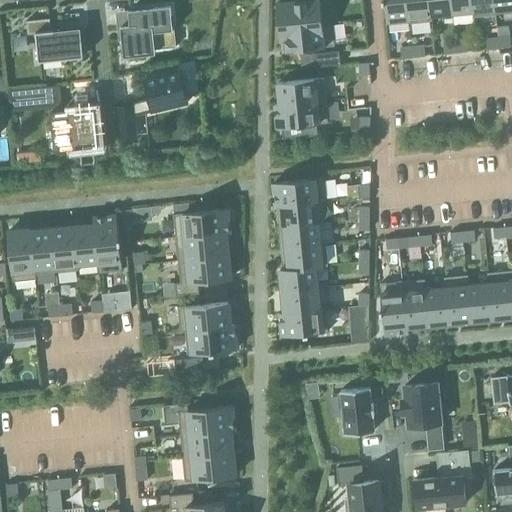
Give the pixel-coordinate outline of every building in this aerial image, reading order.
[(315,0),(276,4),(279,28),(333,22),(330,0),(315,0)] [(387,20),(408,18),(410,18),(407,0),(383,0),(383,3),(385,2),(387,20)] [(407,0),(410,18),(408,18),(409,23),(432,21),(432,16),(431,16),(429,0),(407,0)] [(432,16),(452,14),(451,0),(429,0),(431,16),(432,16)] [(451,0),(452,14),(473,12),(474,12),(472,0),(451,0)] [(497,14),(495,0),(472,0),(474,12),(473,12),(473,16),(497,14)] [(511,0),(495,0),(497,14),(511,12),(511,0)] [(121,26),(124,56),(155,53),(155,49),(176,47),(176,45),(174,45),(173,30),(171,6),(129,10),(131,25),(121,26)] [(39,61),(83,57),(80,28),(51,31),(49,19),(26,21),(27,35),(36,34),(39,61)] [(335,46),(333,22),(279,28),(280,40),(284,40),(285,51),(335,46)] [(498,37),(499,47),(511,46),(510,36),(498,37)] [(486,39),(487,49),(499,47),(498,37),(486,39)] [(467,41),(455,42),(456,52),(468,51),(467,41)] [(444,53),(456,52),(455,42),(443,43),(444,53)] [(412,46),(413,56),(425,55),(424,45),(412,46)] [(400,47),(401,57),(413,56),(412,46),(400,47)] [(341,64),(339,50),(316,53),(317,67),(341,64)] [(134,102),(115,106),(119,143),(121,143),(137,141),(134,114),(187,101),(187,102),(188,101),(187,95),(200,92),(195,59),(176,64),(178,71),(145,79),(150,98),(134,102)] [(369,62),(359,63),(360,75),(370,74),(369,62)] [(324,78),(278,82),(281,104),(281,105),(326,100),(324,78)] [(95,109),(97,109),(97,107),(61,111),(60,105),(58,86),(10,90),(12,110),(54,105),(55,112),(50,112),(50,114),(54,113),(58,148),(54,149),(54,150),(101,145),(100,144),(98,144),(95,109)] [(281,104),(276,104),(276,105),(278,128),(282,127),(283,138),(283,139),(318,135),(317,124),(328,123),(326,100),(281,105),(281,104)] [(370,117),(360,117),(360,128),(370,129),(370,117)] [(322,200),(322,201),(326,201),(324,177),(274,182),(276,206),(281,206),(281,205),(322,200)] [(370,185),(360,184),(360,196),(370,196),(370,185)] [(319,222),(319,223),(324,223),(324,222),(322,201),(322,200),(281,205),(281,206),(283,226),(319,222)] [(360,218),(369,218),(369,206),(360,206),(360,218)] [(173,214),(176,237),(226,232),(226,233),(230,233),(227,208),(173,214)] [(124,222),(134,221),(132,209),(122,210),(124,222)] [(94,218),(94,222),(95,222),(99,263),(98,263),(99,273),(123,270),(120,243),(122,242),(121,238),(119,238),(117,215),(94,218)] [(369,230),(369,218),(360,218),(359,230),(369,230)] [(79,265),(98,263),(99,263),(95,222),(94,222),(73,225),(78,265),(79,265)] [(283,226),(285,248),(321,244),(321,243),(319,223),(319,222),(283,226)] [(52,227),(57,272),(79,270),(79,265),(78,265),(73,225),(52,227)] [(36,274),(57,272),(52,227),(30,229),(35,274),(36,274)] [(506,237),(505,227),(493,228),(494,238),(506,237)] [(37,279),(36,274),(35,274),(30,229),(8,231),(13,281),(37,279)] [(474,230),(462,231),(463,241),(475,240),(474,230)] [(451,242),(463,241),(462,231),(450,232),(451,242)] [(178,260),(228,255),(226,233),(226,232),(176,237),(178,260)] [(431,235),(419,236),(420,246),(432,244),(431,235)] [(420,246),(419,236),(408,237),(409,247),(420,246)] [(398,238),(386,239),(387,249),(399,248),(398,238)] [(321,244),(285,248),(287,268),(288,269),(317,266),(317,267),(328,266),(326,242),(321,243),(321,244)] [(369,250),(359,250),(359,262),(369,262),(369,250)] [(135,264),(145,263),(144,251),(134,253),(135,264)] [(174,283),(176,296),(200,293),(198,282),(231,279),(228,255),(178,260),(180,282),(174,283)] [(369,274),(369,262),(359,262),(359,274),(369,274)] [(283,291),(319,288),(317,267),(317,266),(288,269),(287,268),(281,269),(283,291)] [(511,291),(510,270),(487,272),(488,282),(489,282),(493,318),(511,315),(511,291)] [(446,286),(450,322),(471,320),(468,284),(469,284),(468,274),(444,277),(445,286),(446,286)] [(408,326),(428,324),(425,288),(426,288),(425,279),(402,281),(407,326),(408,326)] [(408,331),(408,326),(407,326),(402,281),(380,283),(382,309),(381,309),(381,313),(383,313),(385,333),(408,331)] [(468,284),(471,320),(493,318),(489,282),(488,282),(469,284),(468,284)] [(445,286),(426,288),(425,288),(428,324),(450,322),(446,286),(445,286)] [(319,288),(283,291),(285,312),(285,313),(321,309),(321,308),(319,288)] [(359,305),(369,305),(369,293),(359,293),(359,305)] [(115,299),(103,301),(104,310),(116,309),(115,299)] [(92,312),(104,310),(103,301),(91,302),(92,312)] [(180,332),(185,331),(185,330),(230,325),(230,324),(228,302),(178,307),(180,332)] [(60,305),(61,315),(73,314),(72,304),(60,305)] [(60,305),(48,306),(49,316),(61,315),(60,305)] [(369,305),(359,305),(359,317),(369,317),(369,305)] [(326,307),(321,308),(321,309),(285,313),(285,312),(280,312),(283,336),(296,334),(296,336),(300,336),(299,334),(306,333),(306,335),(309,335),(309,333),(328,331),(326,307)] [(24,319),(22,309),(11,310),(12,320),(24,319)] [(141,323),(142,335),(152,334),(151,322),(141,323)] [(185,330),(185,331),(188,354),(211,351),(211,353),(215,353),(215,351),(236,349),(234,324),(230,324),(230,325),(185,330)] [(35,339),(34,326),(26,327),(27,340),(35,339)] [(174,359),(176,373),(205,370),(203,356),(174,359)] [(388,375),(389,384),(400,383),(399,374),(388,375)] [(511,374),(508,375),(508,374),(507,374),(507,375),(491,377),(494,403),(510,401),(510,403),(511,403),(511,401),(511,374)] [(430,449),(443,448),(441,422),(442,422),(440,403),(444,403),(443,386),(438,387),(437,382),(405,385),(406,398),(402,398),(403,413),(407,413),(409,425),(427,424),(430,449)] [(372,399),(384,397),(383,386),(371,387),(371,386),(342,389),(346,432),(376,429),(374,414),(376,413),(374,402),(373,402),(372,399)] [(231,429),(231,430),(234,430),(232,405),(178,411),(181,434),(231,429)] [(130,407),(131,419),(141,418),(140,406),(130,407)] [(181,434),(183,457),(233,452),(231,430),(231,429),(181,434)] [(476,439),(463,440),(464,450),(469,449),(477,449),(476,439)] [(511,444),(508,445),(511,467),(495,469),(497,493),(511,491),(511,444)] [(439,477),(414,479),(417,508),(466,503),(463,476),(471,476),(470,461),(469,451),(469,449),(464,450),(444,452),(436,452),(439,477)] [(479,450),(469,451),(470,461),(481,460),(479,450)] [(233,452),(183,457),(185,481),(235,476),(233,452)] [(501,453),(502,461),(510,460),(509,452),(501,453)] [(136,469),(146,468),(145,456),(135,457),(136,469)] [(339,486),(349,485),(351,499),(345,499),(346,511),(381,511),(381,510),(383,510),(381,495),(380,496),(378,481),(364,482),(362,465),(337,467),(339,486)] [(136,469),(137,481),(147,480),(146,468),(136,469)] [(60,479),(61,489),(72,487),(71,477),(60,479)] [(61,489),(60,479),(48,480),(49,490),(61,489)] [(8,496),(18,495),(17,483),(7,484),(8,496)] [(177,508),(177,511),(227,511),(226,502),(194,505),(193,492),(169,495),(171,509),(177,508)]
